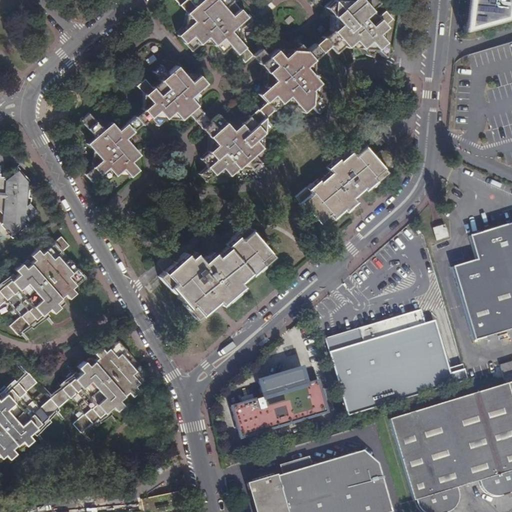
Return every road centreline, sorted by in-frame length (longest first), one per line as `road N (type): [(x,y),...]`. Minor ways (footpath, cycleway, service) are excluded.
road 1 (unclassified): [(186,393),(415,187),(427,142),(439,0)]
road 2 (residential): [(27,103),(38,141),(186,393)]
road 3 (unknown): [(204,482),(360,440),(378,456),(393,511)]
road 4 (unclassified): [(211,511),(186,393)]
